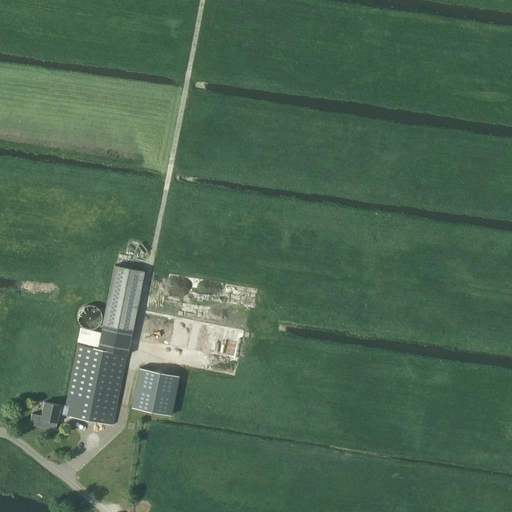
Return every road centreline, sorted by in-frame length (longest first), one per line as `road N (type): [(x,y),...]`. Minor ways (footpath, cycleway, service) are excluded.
road 1 (track): [(203,0),(125,406)]
road 2 (unclassified): [(106,511),(13,434),(0,432)]
